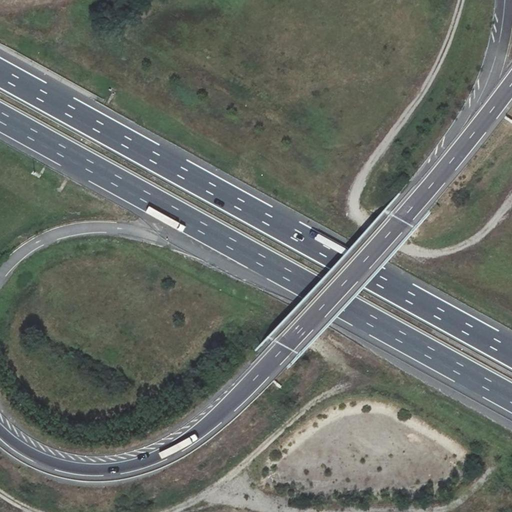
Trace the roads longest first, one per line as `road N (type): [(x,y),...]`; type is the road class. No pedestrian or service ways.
road 1 (motorway): [(0,432),(40,459),(79,470),(115,470),(177,447),(274,358),(511,83)]
road 2 (motorway): [(0,116),(511,398)]
road 3 (motorway): [(511,354),(0,73)]
road 4 (track): [(511,452),(388,388),(340,386),(225,479),(163,511)]
